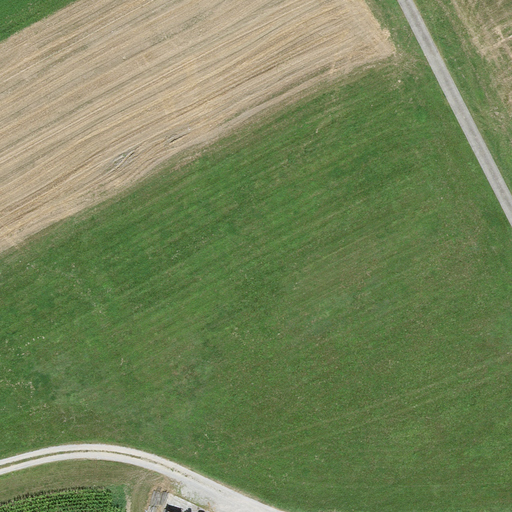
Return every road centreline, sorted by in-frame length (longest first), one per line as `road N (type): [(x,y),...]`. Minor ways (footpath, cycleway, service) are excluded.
road 1 (track): [(0,466),(84,450),(132,457),(266,511)]
road 2 (track): [(402,0),(511,217)]
